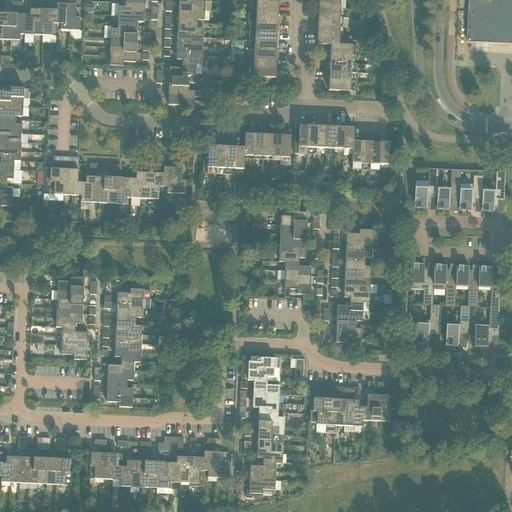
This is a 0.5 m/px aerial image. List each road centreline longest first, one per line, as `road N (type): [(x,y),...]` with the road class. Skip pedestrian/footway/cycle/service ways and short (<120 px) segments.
road 1 (residential): [(84,419),(211,419),(225,353),(245,343),(303,348),(334,367),(511,376)]
road 2 (residential): [(303,103),(222,124),(110,118),(58,75),(0,72)]
road 3 (residential): [(496,236),(496,222),(421,219),(420,254),(436,254)]
road 4 (tertiary): [(414,0),(429,100),(451,114)]
